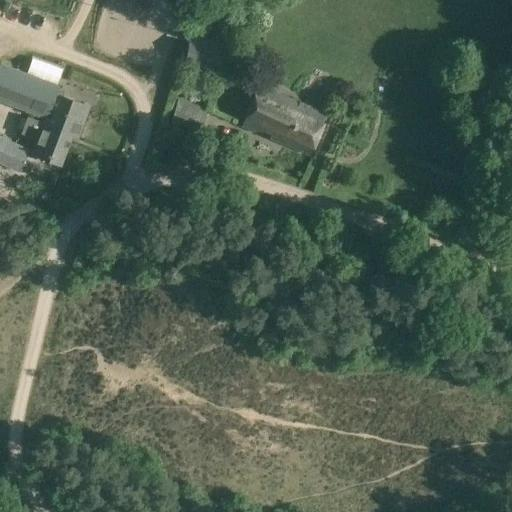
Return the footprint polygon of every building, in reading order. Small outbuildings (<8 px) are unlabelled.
[(223,42),(190,37),(185,68),(217,74),(223,42)] [(0,98),(52,118),(49,125),(49,126),(72,135),(78,137),(89,107),(56,95),(60,86),(1,63),(0,64),(0,98)] [(326,113),(261,85),(244,126),(261,133),(262,128),(273,133),(270,137),(308,154),(326,113)] [(174,122),(202,127),(206,106),(177,101),(174,122)] [(61,165),(72,135),(49,126),(49,125),(44,123),(32,154),(61,165)] [(30,151),(0,137),(0,162),(20,172),(30,151)]
